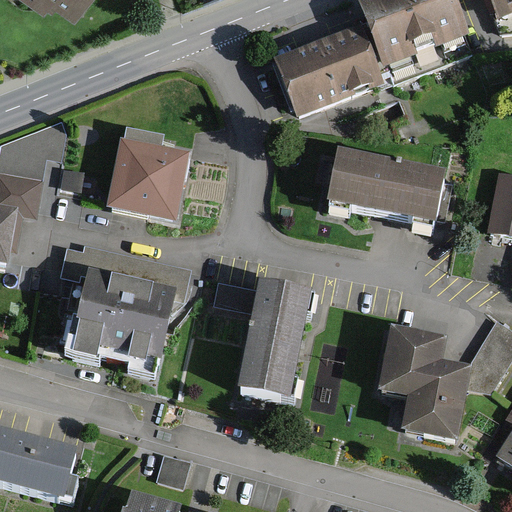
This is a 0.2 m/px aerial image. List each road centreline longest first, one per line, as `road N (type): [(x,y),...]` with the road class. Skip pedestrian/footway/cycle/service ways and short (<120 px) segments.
road 1 (residential): [(212,32),(249,132),(249,238),(260,247),(420,278)]
road 2 (secondary): [(212,32),(0,117)]
